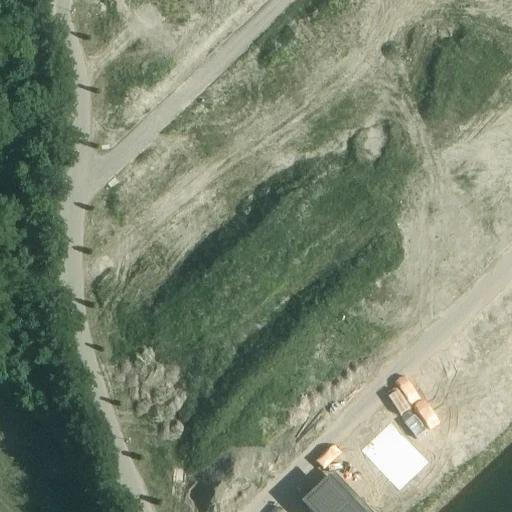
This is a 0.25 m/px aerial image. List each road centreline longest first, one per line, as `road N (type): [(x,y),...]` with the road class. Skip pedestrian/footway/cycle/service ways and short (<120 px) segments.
road 1 (residential): [(57,0),(74,116),(63,255),(138,511)]
road 2 (residential): [(252,511),(511,271)]
